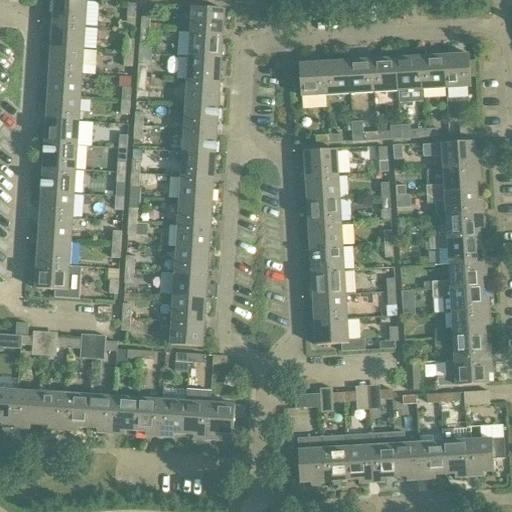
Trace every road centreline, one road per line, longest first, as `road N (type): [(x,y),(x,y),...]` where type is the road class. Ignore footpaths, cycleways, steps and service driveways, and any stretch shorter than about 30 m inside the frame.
road 1 (residential): [(238,133),(247,54),(257,44),(496,29),(506,39),(511,74)]
road 2 (residential): [(0,289),(20,269),(41,21),(0,13)]
road 3 (residential): [(238,133),(223,326),(264,379)]
road 4 (residential): [(284,356),(299,330),(290,173),(278,154),(238,133)]
road 5 (residential): [(377,502),(511,499)]
road 6 (residential): [(131,460),(259,470)]
road 7 (residential): [(402,369),(308,374),(284,356)]
